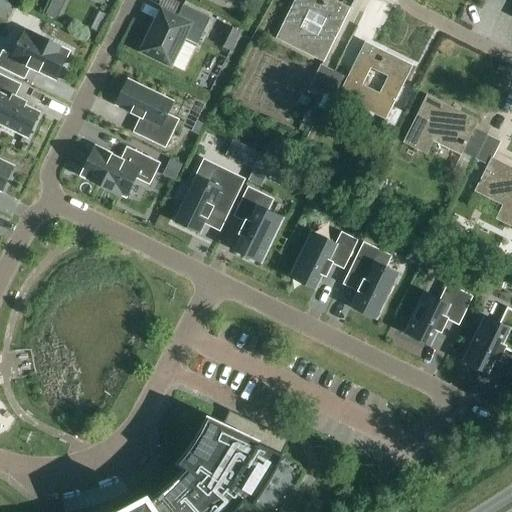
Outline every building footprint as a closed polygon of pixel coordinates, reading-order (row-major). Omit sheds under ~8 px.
[(295,0),(276,40),(324,63),(350,10),(331,0),(295,0)] [(51,6),(46,15),(57,20),(61,11),(51,6)] [(196,49),(211,19),(184,6),(177,19),(163,12),(143,53),(170,66),(171,65),(185,72),(196,49)] [(217,44),(230,51),(240,32),(227,25),(217,44)] [(56,81),(70,52),(26,31),(13,58),(4,53),(0,60),(0,67),(25,79),(30,68),(56,81)] [(386,121),(413,67),(365,44),(347,80),(334,73),(323,97),(336,104),(339,98),(386,121)] [(309,90),(323,97),(334,73),(321,67),(309,90)] [(40,114),(26,107),(27,103),(15,97),(20,86),(0,76),(0,125),(28,139),(40,114)] [(173,103),(129,81),(117,106),(142,119),(135,133),(165,148),(178,121),(167,116),(173,103)] [(463,154),(472,158),(483,135),(474,130),(478,122),(427,97),(403,144),(427,156),(434,142),(461,156),(463,154)] [(386,121),(383,126),(393,131),(403,112),(393,107),(386,121)] [(197,122),(192,133),(199,136),(204,126),(197,122)] [(483,135),(472,158),(488,166),(475,193),(503,207),(496,220),(511,228),(511,169),(493,160),(501,144),(483,135)] [(248,167),(255,152),(233,142),(226,156),(248,167)] [(150,185),(159,165),(128,150),(123,160),(96,148),(82,176),(126,198),(136,178),(150,185)] [(273,164),(260,158),(256,167),(268,174),(273,164)] [(0,191),(2,193),(14,168),(0,160),(0,191)] [(175,181),(182,167),(171,162),(164,176),(175,181)] [(227,216),(244,181),(218,168),(210,184),(197,177),(175,222),(201,234),(213,209),(227,216)] [(262,264),(283,220),(267,212),(273,201),(249,189),(236,217),(246,222),(240,235),(244,237),(237,252),(262,264)] [(326,277),(333,264),(344,269),(357,242),(342,235),(337,246),(312,234),(291,278),(316,290),(323,275),(326,277)] [(431,246),(421,241),(417,250),(427,255),(431,246)] [(391,258),(364,245),(350,275),(364,282),(352,308),(377,320),(398,276),(385,269),(391,258)] [(442,333),(448,320),(459,325),(472,298),(448,286),(441,302),(425,294),(406,334),(431,346),(438,331),(442,333)] [(499,361),(505,349),(511,352),(511,311),(508,310),(501,326),(485,318),(464,362),(489,374),(496,360),(499,361)] [(236,511),(246,501),(254,507),(263,494),(270,483),(277,470),(285,456),(283,454),(289,440),(263,428),(257,442),(209,420),(203,432),(195,444),(190,452),(180,464),(187,470),(171,487),(151,502),(149,498),(122,511),(114,511),(109,500),(87,508),(87,511),(236,511)]
